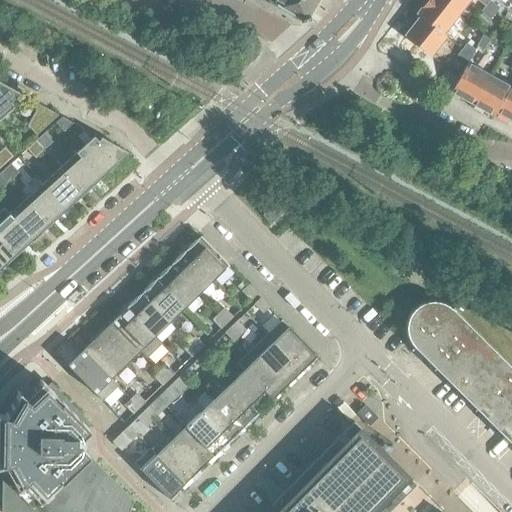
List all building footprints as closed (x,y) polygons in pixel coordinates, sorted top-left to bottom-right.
[(316,6),(307,0),(276,0),(274,4),(302,19),(302,22),(310,20),(309,18),(316,6)] [(459,16),(438,0),(427,0),(416,15),(419,17),(443,36),(444,34),(459,16)] [(438,0),(459,16),(471,0),(438,0)] [(477,0),(485,5),(495,13),(500,7),(491,0),(477,0)] [(495,13),(485,5),(480,12),(490,19),(495,13)] [(443,36),(419,17),(404,36),(431,57),(447,36),(444,34),(443,36)] [(477,45),(483,49),(489,39),(482,36),(477,45)] [(476,49),(467,42),(462,48),(472,55),(476,49)] [(468,62),(469,62),(472,55),(462,48),(457,54),(468,62)] [(468,62),(451,92),(473,104),(489,74),(469,62),(468,62)] [(510,86),(489,74),(473,104),(494,116),(496,113),(511,86),(510,86)] [(14,105),(21,93),(0,81),(0,119),(15,106),(14,105)] [(511,81),(511,82),(510,86),(511,86),(496,113),(511,121),(511,81)] [(60,115),(41,105),(29,126),(37,136),(60,115)] [(75,124),(64,118),(57,124),(65,133),(75,124)] [(37,142),(45,151),(54,143),(46,134),(37,142)] [(77,152),(101,179),(118,163),(116,160),(125,152),(127,153),(127,152),(101,137),(101,138),(102,140),(99,142),(94,137),(77,152)] [(45,151),(37,142),(28,150),(36,159),(45,151)] [(6,148),(0,153),(0,159),(5,165),(14,157),(6,148)] [(77,152),(60,167),(84,194),(101,179),(77,152)] [(12,165),(3,173),(11,182),(20,174),(12,165)] [(60,167),(43,182),(68,209),(84,194),(60,167)] [(11,182),(3,173),(0,175),(0,187),(2,190),(11,182)] [(43,182),(27,198),(51,225),(68,209),(43,182)] [(51,225),(27,198),(10,213),(34,240),(51,225)] [(284,209),(275,201),(260,216),(268,224),(284,209)] [(34,240),(10,213),(0,221),(0,236),(17,255),(34,240)] [(0,270),(17,255),(0,236),(0,270)] [(194,244),(186,250),(214,279),(229,265),(201,236),(194,244)] [(186,250),(171,264),(200,293),(214,279),(186,250)] [(171,264),(157,279),(185,307),(200,293),(171,264)] [(185,307),(157,279),(142,293),(170,322),(185,307)] [(244,280),(238,285),(242,290),(249,285),(244,280)] [(249,284),(249,285),(242,290),(251,299),(257,293),(249,284)] [(142,293),(128,307),(156,336),(170,322),(142,293)] [(261,297),(255,303),(263,312),(270,306),(261,297)] [(511,332),(458,303),(455,305),(452,308),(451,307),(448,305),(444,303),(442,302),(439,301),(435,301),(431,301),(427,302),(422,303),(420,305),(417,307),(415,309),(414,310),(411,313),(410,315),(409,317),(408,319),(408,322),(407,324),(407,326),(407,329),(407,331),(407,334),(408,336),(409,338),(410,341),(411,342),(412,345),(415,347),(511,443),(511,332)] [(156,336),(128,307),(113,321),(141,350),(156,336)] [(225,307),(219,313),(227,322),(233,316),(225,307)] [(227,322),(219,313),(213,319),(221,327),(227,322)] [(282,319),(267,334),(302,370),(317,355),(282,319)] [(246,329),(237,320),(231,326),(240,334),(246,329)] [(141,350),(113,321),(98,336),(126,364),(141,350)] [(240,334),(231,326),(226,332),(234,340),(240,334)] [(302,370),(267,334),(253,348),(287,384),(302,370)] [(98,336),(84,350),(112,379),(126,364),(98,336)] [(195,336),(190,342),(198,350),(204,344),(195,336)] [(198,350),(190,342),(184,347),(192,356),(198,350)] [(287,384),(253,348),(238,362),(245,369),(273,398),(287,384)] [(216,357),(208,349),(202,354),(210,363),(216,357)] [(112,379),(84,350),(68,365),(103,401),(119,386),(112,379)] [(210,363),(202,354),(196,360),(205,369),(210,363)] [(166,364),(160,370),(169,379),(175,373),(166,364)] [(245,369),(230,383),(258,412),(273,398),(245,369)] [(169,379),(160,370),(155,376),(163,384),(169,379)] [(187,386),(179,377),(173,383),(181,391),(187,386)] [(181,391),(173,383),(167,389),(175,397),(181,391)] [(258,412),(230,383),(215,398),(243,426),(258,412)] [(89,427),(48,387),(31,403),(24,395),(22,397),(23,398),(11,417),(2,414),(2,416),(4,417),(3,461),(1,462),(2,464),(3,463),(3,467),(1,511),(145,511),(81,445),(81,435),(89,427)] [(137,393),(131,399),(140,407),(145,401),(137,393)] [(215,398),(201,412),(229,441),(243,426),(215,398)] [(140,407),(131,399),(125,404),(134,413),(140,407)] [(363,402),(255,511),(502,511),(471,481),(457,495),(363,402)] [(158,414),(150,406),(144,411),(152,420),(158,414)] [(130,416),(122,408),(116,414),(124,422),(130,416)] [(152,420),(144,411),(138,417),(146,425),(152,420)] [(229,441),(201,412),(186,426),(214,455),(229,441)] [(123,432),(131,440),(137,434),(129,426),(123,432)] [(186,426),(172,440),(199,469),(214,455),(186,426)] [(131,440),(123,432),(114,440),(122,449),(131,440)] [(199,469),(172,440),(157,454),(185,483),(199,469)] [(185,483),(157,454),(150,447),(135,462),(170,498),(185,483)]
